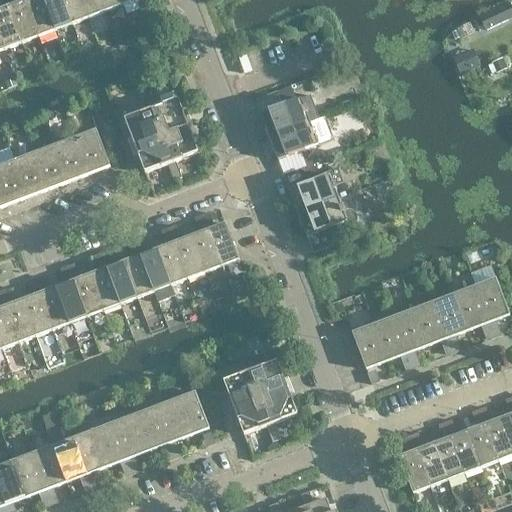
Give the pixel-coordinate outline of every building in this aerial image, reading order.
[(56,32),(43,0),(31,0),(25,2),(39,39),(56,32)] [(73,26),(63,0),(43,0),(56,32),(73,26)] [(90,20),(82,0),(63,0),(73,26),(90,20)] [(107,13),(101,0),(82,0),(90,20),(107,13)] [(123,7),(120,0),(101,0),(107,13),(123,7)] [(39,39),(25,2),(9,9),(22,45),(39,39)] [(22,45),(9,9),(0,11),(0,36),(6,52),(22,45)] [(505,33),(501,25),(495,27),(495,28),(483,34),(486,41),(505,33)] [(306,115),(308,114),(307,110),(305,110),(303,105),(298,106),(297,102),(290,105),(284,90),(278,92),(284,107),(261,116),(266,129),(265,129),(268,139),(270,138),(270,139),(310,124),(306,115)] [(153,101),(150,94),(142,97),(145,105),(153,101)] [(156,109),(153,101),(145,105),(148,112),(152,111),(156,109)] [(179,101),(156,109),(152,111),(157,124),(162,138),(189,128),(179,101)] [(162,138),(157,124),(152,111),(148,112),(125,121),(135,148),(162,138)] [(318,147),(315,137),(317,137),(315,132),(313,133),(310,124),(270,139),(270,140),(269,141),(273,150),(274,149),(279,162),(313,149),(315,149),(314,148),(318,147)] [(200,155),(189,128),(162,138),(173,165),(177,163),(200,155)] [(111,168),(97,132),(76,140),(90,176),(111,168)] [(173,165),(162,138),(135,148),(146,175),(169,166),(173,165)] [(90,176),(76,140),(56,147),(70,184),(90,176)] [(70,184),(56,147),(36,155),(50,192),(70,184)] [(50,192),(36,155),(16,163),(30,199),(50,192)] [(314,166),(311,159),(305,162),(301,171),(314,166)] [(30,199),(16,163),(0,168),(0,182),(9,207),(30,199)] [(180,171),(177,163),(173,165),(169,166),(172,174),(180,171)] [(316,174),(314,166),(301,171),(310,175),(316,174)] [(183,179),(180,171),(172,174),(175,182),(183,179)] [(339,200),(335,191),(337,190),(336,186),(334,187),(330,177),(326,179),(326,178),(290,192),(295,205),(294,206),(297,215),(299,214),(299,215),(339,200)] [(0,210),(9,207),(0,182),(0,210)] [(352,211),(350,211),(345,212),(344,208),(342,209),(339,200),(299,215),(299,216),(298,217),(301,226),(303,226),(308,239),(342,226),(347,229),(352,229),(356,226),(357,224),(358,222),(358,221),(358,219),(358,217),(357,215),(356,213),(354,213),(353,212),(352,211)] [(213,222),(210,214),(203,217),(206,225),(213,222)] [(206,225),(203,217),(196,219),(199,227),(206,225)] [(240,262),(226,225),(209,232),(222,268),(240,262)] [(179,235),(176,227),(169,230),(172,237),(179,235)] [(172,237),(169,230),(162,232),(165,240),(172,237)] [(222,268),(209,232),(192,238),(206,275),(222,268)] [(347,241),(344,234),(339,235),(334,239),(330,248),(347,241)] [(206,275),(192,238),(175,245),(189,281),(206,275)] [(145,247),(142,240),(135,242),(138,250),(145,247)] [(138,250),(135,242),(128,245),(131,253),(138,250)] [(189,281),(175,245),(158,251),(172,288),(189,281)] [(172,288),(158,251),(141,257),(155,294),(172,288)] [(112,260),(109,252),(102,255),(105,263),(112,260)] [(105,263),(102,255),(95,258),(98,265),(105,263)] [(155,294),(141,257),(124,264),(138,300),(155,294)] [(138,300),(124,264),(108,270),(121,307),(138,300)] [(78,273),(75,265),(68,268),(71,275),(78,273)] [(71,275),(68,268),(61,270),(64,278),(71,275)] [(121,307),(108,270),(91,276),(105,313),(121,307)] [(105,313),(91,276),(74,283),(88,319),(105,313)] [(44,286),(41,278),(34,281),(37,288),(44,286)] [(510,317),(496,280),(475,288),(489,325),(493,323),(510,317)] [(37,288),(34,281),(27,283),(30,291),(37,288)] [(88,319),(74,283),(57,289),(71,326),(88,319)] [(489,325),(475,288),(455,296),(469,332),(485,326),(489,325)] [(71,326),(57,289),(40,295),(54,332),(71,326)] [(10,298),(7,291),(0,293),(3,301),(10,298)] [(54,332),(40,295),(23,302),(37,338),(54,332)] [(469,332),(455,296),(435,304),(449,340),(452,339),(469,332)] [(37,338),(23,302),(7,308),(20,345),(37,338)] [(449,340),(435,304),(415,311),(428,348),(445,342),(449,340)] [(20,345),(7,308),(0,310),(0,341),(4,351),(20,345)] [(428,348),(415,311),(394,319),(408,355),(412,354),(428,348)] [(408,355),(394,319),(374,326),(388,363),(404,357),(408,355)] [(496,331),(493,323),(489,325),(485,326),(488,334),(496,331)] [(388,363),(374,326),(353,334),(367,371),(388,363)] [(498,338),(496,331),(488,334),(491,341),(498,338)] [(455,346),(452,339),(449,340),(445,342),(448,349),(455,346)] [(458,354),(455,346),(448,349),(450,357),(458,354)] [(415,361),(412,354),(408,355),(404,357),(407,364),(415,361)] [(252,364),(249,356),(241,359),(244,367),(252,364)] [(418,369),(415,361),(407,364),(410,372),(418,369)] [(278,363),(255,371),(251,373),(261,400),(288,390),(278,363)] [(255,371),(252,364),(244,367),(247,374),(251,373),(255,371)] [(251,373),(247,374),(224,383),(234,410),(261,400),(251,373)] [(380,383),(377,375),(370,378),(373,386),(380,383)] [(298,416),(288,390),(261,400),(271,427),(275,425),(298,416)] [(172,445),(210,430),(196,394),(74,440),(87,477),(91,475),(124,463),(132,460),(165,447),(172,445)] [(271,427),(261,400),(234,410),(244,437),(267,428),(271,427)] [(489,417),(486,409),(479,412),(482,419),(489,417)] [(482,419),(479,412),(472,414),(475,422),(482,419)] [(511,416),(502,420),(511,447),(511,416)] [(511,458),(511,447),(502,420),(485,427),(499,463),(511,458)] [(456,429),(453,422),(446,424),(449,432),(456,429)] [(449,432),(446,424),(439,427),(442,435),(449,432)] [(278,433),(275,425),(271,427),(267,428),(270,436),(278,433)] [(499,463),(485,427),(468,433),(482,470),(499,463)] [(281,441),(278,433),(270,436),(273,444),(281,441)] [(482,470),(468,433),(451,439),(465,476),(482,470)] [(422,442),(419,434),(412,437),(415,445),(422,442)] [(415,445),(412,437),(405,440),(408,447),(415,445)] [(215,445),(213,438),(205,440),(208,448),(215,445)] [(465,476),(451,439),(435,446),(448,482),(465,476)] [(87,477),(74,440),(53,448),(67,484),(84,478),(87,477)] [(175,452),(172,445),(165,447),(167,455),(175,452)] [(448,482),(435,446),(418,452),(432,489),(448,482)] [(67,484),(53,448),(33,455),(47,492),(51,490),(67,484)] [(178,459),(175,452),(167,455),(170,462),(178,459)] [(432,489),(418,452),(400,459),(414,495),(432,489)] [(47,492),(33,455),(13,463),(27,500),(43,493),(47,492)] [(135,467),(132,460),(124,463),(127,470),(135,467)] [(27,500),(13,463),(0,467),(0,489),(6,507),(10,506),(27,500)] [(137,475),(135,467),(127,470),(130,478),(137,475)] [(94,483),(91,475),(87,477),(84,478),(87,485),(94,483)] [(97,490),(94,483),(87,485),(89,493),(97,490)] [(53,498),(51,490),(47,492),(43,493),(46,501),(53,498)] [(312,499),(309,493),(302,496),(304,502),(312,499)] [(56,505),(53,498),(46,501),(49,508),(56,505)] [(314,505),(312,499),(304,502),(306,508),(310,507),(314,505)] [(331,511),(327,500),(314,505),(310,507),(312,511),(331,511)]
